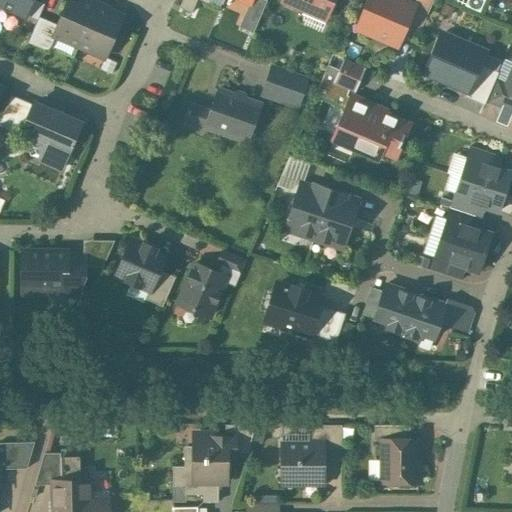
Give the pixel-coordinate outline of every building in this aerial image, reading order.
[(32,0),(0,0),(0,5),(26,16),(32,0)] [(68,0),(57,25),(53,35),(54,36),(79,46),(97,3),(89,0),(68,0)] [(181,0),(179,7),(191,13),(196,0),(181,0)] [(250,0),(249,3),(248,3),(238,27),(252,33),(266,0),(250,0)] [(282,0),(283,1),(304,10),(306,6),(326,14),(331,0),(282,0)] [(412,7),(395,0),(380,0),(379,3),(371,0),(368,0),(365,9),(362,17),(372,22),(368,31),(397,43),(406,22),(413,7),(412,7)] [(432,0),(415,0),(412,7),(413,7),(406,22),(420,28),(432,0)] [(97,3),(79,46),(104,57),(122,16),(108,10),(109,8),(97,3)] [(57,25),(38,17),(27,43),(48,52),(54,36),(53,35),(57,25)] [(484,53),(440,34),(425,71),(467,89),(469,90),(480,64),(484,53)] [(365,68),(343,58),(338,69),(332,83),(349,90),(354,92),(365,68)] [(498,72),(480,64),(469,90),(467,89),(464,97),(484,105),(486,100),(495,79),(498,72)] [(349,90),(332,83),(338,69),(327,65),(314,94),(346,108),(350,97),(347,95),(349,90)] [(306,79),(272,67),(262,94),(296,106),(306,79)] [(511,74),(507,84),(501,99),(511,104),(511,74)] [(507,84),(495,79),(486,100),(499,105),(501,99),(507,84)] [(261,104),(217,89),(210,110),(190,103),(182,125),(202,132),(204,127),(247,142),(261,104)] [(409,125),(365,106),(367,103),(351,96),(350,97),(346,108),(334,136),(353,144),(352,148),(377,159),(381,150),(395,156),(409,125)] [(52,111),(33,103),(23,128),(34,133),(41,152),(39,159),(60,168),(66,155),(78,127),(67,122),(69,117),(53,111),(52,111)] [(14,118),(3,113),(0,119),(0,124),(10,128),(14,118)] [(502,157),(470,147),(466,159),(498,169),(502,157)] [(498,169),(466,159),(460,178),(505,192),(511,173),(498,169)] [(505,192),(460,178),(454,197),(485,207),(498,211),(505,192)] [(313,187),(300,182),(285,228),(313,237),(329,189),(314,184),(313,187)] [(329,189),(313,237),(342,247),(357,201),(344,197),(345,194),(329,189)] [(0,213),(2,214),(8,198),(0,194),(0,213)] [(485,207),(454,197),(452,201),(450,207),(449,207),(449,208),(481,219),(485,207)] [(452,201),(441,198),(438,204),(449,208),(449,207),(450,207),(452,201)] [(481,219),(449,208),(448,212),(451,213),(448,220),(470,227),(474,217),(481,219)] [(448,220),(446,219),(440,238),(484,253),(491,234),(470,227),(448,220)] [(131,238),(115,275),(149,290),(150,291),(159,270),(166,254),(155,249),(156,247),(154,247),(145,244),(146,243),(144,242),(143,244),(131,238)] [(484,253),(440,238),(434,257),(443,260),(465,268),(478,272),(484,253)] [(245,260),(223,250),(217,264),(220,265),(240,273),(245,260)] [(66,252),(22,251),(22,294),(27,294),(27,293),(47,293),(47,286),(65,286),(66,286),(66,257),(66,252)] [(84,257),(66,257),(66,286),(65,286),(64,292),(77,292),(83,274),(84,257)] [(443,260),(434,257),(430,270),(439,273),(443,260)] [(465,268),(443,260),(439,273),(461,280),(465,268)] [(217,272),(194,263),(177,303),(209,316),(223,282),(225,276),(217,272)] [(240,273),(220,265),(217,272),(225,276),(223,282),(234,286),(240,273)] [(159,270),(150,291),(149,290),(145,299),(162,306),(175,277),(159,270)] [(292,288),(277,283),(265,321),(309,335),(310,334),(319,305),(321,297),(307,293),(307,290),(292,285),(292,288)] [(415,294),(385,284),(373,317),(386,322),(384,328),(402,334),(415,294)] [(444,304),(415,294),(402,334),(420,340),(422,334),(434,338),(440,322),(445,305),(444,304)] [(462,304),(446,299),(444,304),(445,305),(440,322),(455,327),(462,304)] [(345,313),(319,305),(310,334),(336,342),(345,313)] [(216,433),(200,433),(200,437),(198,437),(198,447),(186,447),(183,450),(183,467),(172,467),(172,486),(185,486),(185,495),(203,495),(202,502),(217,503),(217,483),(226,483),(226,454),(234,454),(234,453),(247,453),(255,425),(225,425),(225,437),(216,437),(216,433)] [(341,425),(306,425),(306,443),(322,443),(322,449),(341,449),(341,425)] [(409,425),(373,425),(373,441),(381,441),(381,440),(409,440),(409,425)] [(409,440),(381,440),(381,441),(381,482),(417,482),(417,465),(419,463),(419,455),(417,453),(417,440),(409,440)] [(33,442),(0,443),(0,469),(26,469),(34,442),(33,442)] [(306,443),(281,444),(281,484),(322,484),(322,449),(322,443),(306,443)] [(60,454),(43,453),(34,485),(52,485),(52,482),(60,482),(60,454)] [(60,482),(52,482),(52,485),(52,511),(107,511),(107,502),(89,503),(89,481),(60,482)] [(148,511),(148,500),(148,492),(136,493),(136,511),(148,511)] [(136,511),(136,493),(123,493),(123,511),(136,511)] [(160,511),(160,500),(148,500),(148,511),(160,511)] [(172,511),(172,508),(172,500),(160,500),(160,511),(172,511)]
